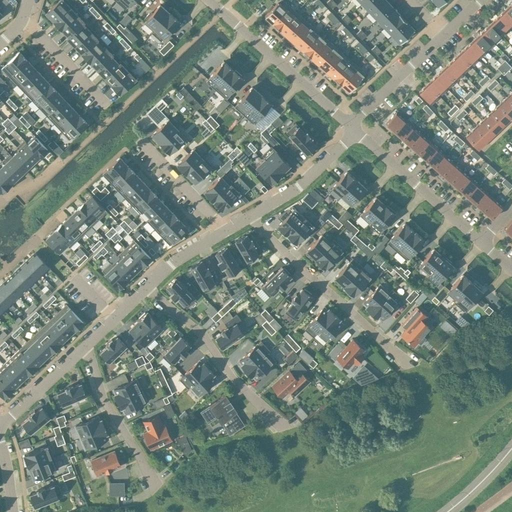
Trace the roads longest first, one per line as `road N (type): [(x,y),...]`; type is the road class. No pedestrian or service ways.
road 1 (residential): [(250,217),(411,366)]
road 2 (residential): [(146,285),(205,336),(232,377),(286,427)]
road 3 (residential): [(206,0),(348,124)]
road 4 (residential): [(354,131),(481,240)]
road 5 (residential): [(154,487),(82,348)]
road 6 (residential): [(250,217),(298,187),(354,131)]
road 7 (residential): [(226,230),(135,134)]
road 8 (residential): [(444,35),(348,124)]
road 9 (residential): [(107,106),(21,19)]
